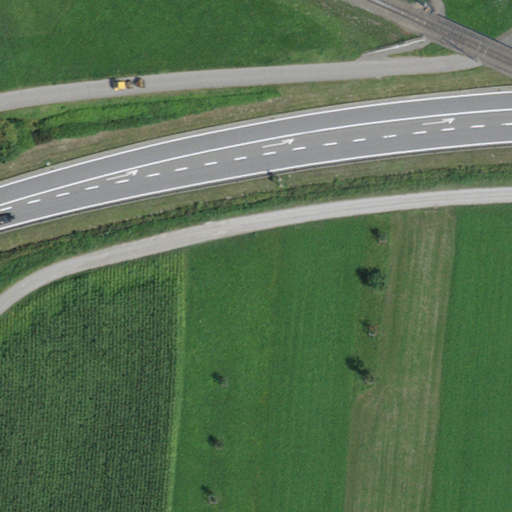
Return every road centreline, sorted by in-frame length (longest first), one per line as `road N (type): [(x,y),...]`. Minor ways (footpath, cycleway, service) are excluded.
road 1 (primary): [(511,117),(277,144),(0,206)]
road 2 (track): [(511,42),(427,66),(219,78),(0,103)]
road 3 (track): [(511,194),(150,241),(54,271)]
